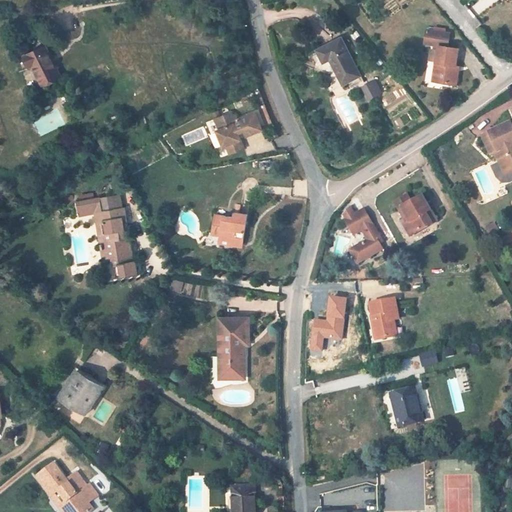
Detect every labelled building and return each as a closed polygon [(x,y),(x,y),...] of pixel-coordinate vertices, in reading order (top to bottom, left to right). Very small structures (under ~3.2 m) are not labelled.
[(34,38),(26,28),(16,37),(20,42),(25,48),(34,38)] [(456,66),(459,49),(447,47),(449,33),(427,29),(425,43),(438,45),(433,80),(453,84),(456,66)] [(361,75),(341,37),(317,50),(323,63),(330,59),(343,84),(361,75)] [(51,58),(45,46),(24,56),(29,67),(32,65),(40,81),(42,79),(45,85),(61,77),(54,64),(53,64),(50,58),(51,58)] [(376,80),(361,85),(367,100),(382,94),(376,80)] [(78,111),(75,105),(70,108),(73,114),(78,111)] [(235,116),(230,113),(215,120),(219,130),(217,131),(224,147),(227,146),(230,155),(245,148),(238,133),(244,130),(247,136),(262,129),(255,112),(237,120),(235,116)] [(511,125),(510,122),(481,136),(490,154),(495,152),(500,163),(503,169),(495,173),(497,177),(502,181),(509,181),(511,180),(511,125)] [(472,138),(464,128),(462,130),(469,140),(472,138)] [(113,152),(104,132),(95,136),(103,155),(113,152)] [(500,163),(492,166),(495,173),(503,169),(500,163)] [(126,236),(124,222),(129,221),(126,206),(125,206),(122,207),(120,194),(116,195),(106,196),(101,197),(103,211),(102,211),(100,212),(104,234),(99,234),(103,259),(112,257),(116,277),(137,273),(135,260),(133,260),(130,241),(127,241),(126,236)] [(395,202),(399,210),(402,208),(410,221),(407,223),(404,225),(411,236),(432,224),(426,213),(430,210),(422,196),(411,203),(407,195),(395,202)] [(100,197),(77,201),(79,215),(96,213),(100,212),(102,211),(100,197)] [(350,207),(343,214),(347,219),(345,220),(354,235),(362,230),(368,240),(350,251),(358,263),(383,249),(380,244),(376,238),(380,236),(364,209),(355,215),(350,207)] [(402,208),(399,210),(407,223),(410,221),(402,208)] [(436,221),(430,210),(426,213),(432,224),(436,221)] [(104,234),(100,212),(96,213),(99,234),(104,234)] [(239,214),(235,213),(234,218),(216,215),(213,230),(221,232),(221,236),(220,239),(243,243),(248,215),(239,214)] [(499,230),(495,223),(486,228),(490,236),(499,230)] [(184,281),(173,279),(169,291),(181,293),(184,281)] [(327,320),(314,319),(311,349),(322,350),(323,337),(341,339),(345,298),(329,296),(327,320)] [(399,319),(395,298),(370,303),(372,315),(375,314),(376,320),(373,321),(374,330),(379,329),(381,339),(397,336),(394,320),(399,319)] [(248,344),(248,318),(220,319),(220,377),(244,377),(244,346),(244,344),(248,344)] [(423,367),(436,364),(433,352),(420,355),(423,367)] [(102,388),(85,378),(87,376),(77,370),(59,398),(85,414),(102,388)] [(104,385),(87,375),(87,376),(85,378),(102,388),(104,385)] [(423,421),(415,388),(391,394),(399,427),(423,421)] [(86,486),(76,472),(66,479),(54,463),(36,476),(52,496),(55,494),(68,511),(73,511),(77,509),(79,511),(89,511),(93,510),(88,504),(99,495),(94,490),(92,491),(88,486),(87,486),(86,486)] [(255,511),(255,486),(233,487),(233,511),(255,511)] [(68,511),(55,494),(52,496),(63,511),(68,511)]
